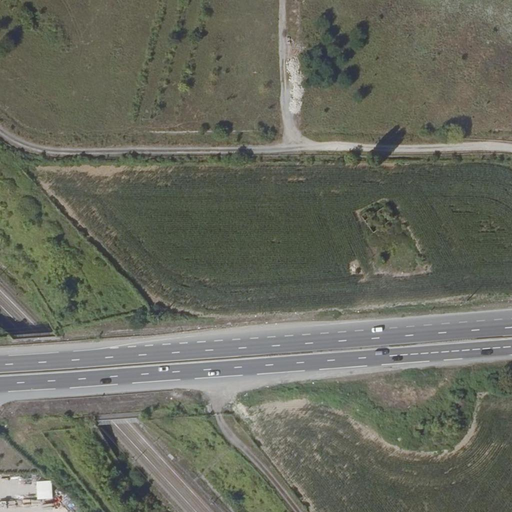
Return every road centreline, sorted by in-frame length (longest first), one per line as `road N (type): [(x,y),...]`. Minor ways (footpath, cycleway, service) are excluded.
road 1 (trunk): [(511,326),(0,365)]
road 2 (trunk): [(0,384),(511,347)]
road 3 (track): [(314,149),(286,111),(284,0)]
